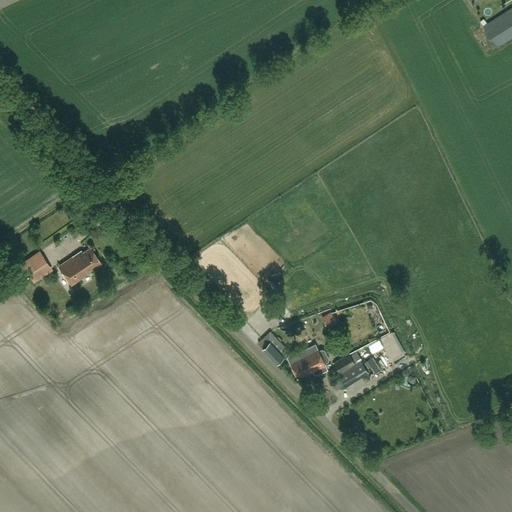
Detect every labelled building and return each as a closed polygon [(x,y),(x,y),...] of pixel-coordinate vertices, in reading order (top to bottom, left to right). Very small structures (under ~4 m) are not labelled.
[(497,48),(511,37),(511,7),(483,26),(497,48)] [(89,270),(101,262),(90,247),(74,258),(72,256),(58,266),(71,285),(90,272),(89,270)] [(50,269),(39,253),(23,264),(34,280),(50,269)] [(333,310),(323,314),(327,324),(337,320),(333,310)] [(278,363),(290,352),(270,331),(258,343),(278,363)] [(314,372),(315,374),(318,374),(328,369),(326,366),(327,365),(318,348),(302,356),(302,355),(290,361),(299,380),(314,372)] [(341,372),(355,363),(349,353),(335,363),(341,372)] [(340,374),(347,385),(369,372),(362,361),(340,374)] [(369,374),(371,380),(380,377),(378,371),(369,374)]
